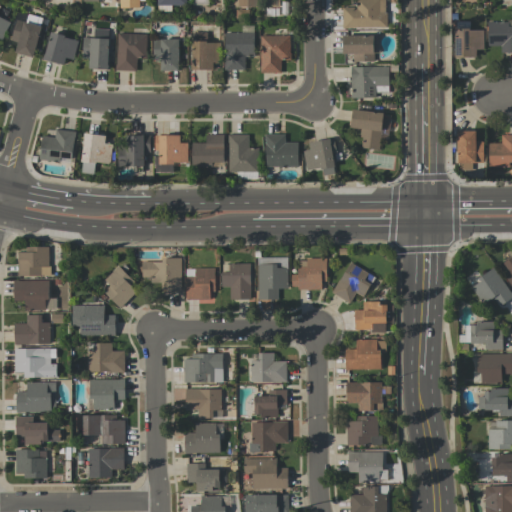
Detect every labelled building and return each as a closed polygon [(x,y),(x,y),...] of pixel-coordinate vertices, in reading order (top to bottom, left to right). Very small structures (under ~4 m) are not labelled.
[(118,0),(118,8),(138,8),(138,0),(118,0)] [(386,28),(385,0),(357,0),(358,7),(342,7),(342,28),(386,28)] [(0,39),(2,40),(10,20),(0,15),(0,39)] [(32,57),(41,26),(16,19),(10,40),(17,42),(15,53),(32,57)] [(508,21),(487,22),(488,46),(500,46),(500,53),(511,52),(511,26),(508,26),(508,21)] [(254,57),(253,26),(241,26),(241,32),(224,33),(225,70),(245,70),(244,57),(254,57)] [(89,69),(107,69),(109,29),(94,29),(93,38),(82,37),(82,58),(89,58),(89,69)] [(476,57),(476,49),(483,49),(483,29),(454,29),(454,57),(476,57)] [(65,58),(73,59),(78,39),(49,33),(43,60),(64,64),(65,58)] [(145,59),(146,34),(117,33),(116,71),(136,71),(136,59),(145,59)] [(259,36),(260,73),(281,72),(280,60),(290,60),(289,35),(259,36)] [(379,53),(379,35),(342,36),(342,54),(352,54),(353,62),(374,61),(373,53),(379,53)] [(178,39),(153,39),(153,55),(160,54),(161,71),(178,71),(178,39)] [(191,69),(213,70),(213,61),(220,61),(220,42),(192,41),(191,69)] [(388,67),(351,66),(351,98),(375,98),(376,92),(388,92),(388,67)] [(383,113),(352,109),(350,128),(361,129),(359,148),(379,150),(383,113)] [(41,136),(39,159),(59,162),(60,158),(71,159),(74,131),(55,129),(54,137),(41,136)] [(483,163),(483,141),(475,141),(475,131),(457,131),(457,168),(470,168),(470,163),(483,163)] [(104,143),(105,135),(83,134),(82,162),(110,163),(111,144),(104,143)] [(249,134),(227,135),(228,172),(258,171),(257,147),(249,148),(249,134)] [(265,167),(298,166),(297,142),(285,142),(285,134),(265,134),(265,167)] [(488,143),(488,167),(509,167),(509,162),(511,161),(511,134),(501,135),(501,143),(488,143)] [(118,166),(143,165),(143,152),(150,152),(149,135),(124,135),(124,143),(117,143),(118,166)] [(155,173),(173,172),(173,163),(187,163),(187,143),(180,143),(179,135),(154,135),(154,152),(155,173)] [(223,135),(206,135),(205,142),(191,142),(191,167),(212,167),(212,162),(223,163),(223,135)] [(308,141),(309,150),(303,151),(305,170),(322,168),(322,175),(334,174),(332,152),(335,152),(334,138),(308,141)] [(17,248),(17,276),(49,276),(49,248),(17,248)] [(511,255),(502,262),(510,275),(506,278),(511,287),(511,255)] [(287,288),(287,257),(257,258),(258,300),(277,299),(277,289),(287,288)] [(142,261),(142,282),(161,282),(161,293),(180,293),(180,258),(162,258),(162,261),(142,261)] [(321,289),(321,282),(326,282),(326,259),(297,258),(297,274),(291,274),(291,289),(321,289)] [(364,297),(374,275),(347,263),(332,295),(350,302),(354,293),(364,297)] [(249,264),(221,264),(222,287),(230,287),(230,299),(250,299),(249,264)] [(103,280),(109,286),(103,292),(119,308),(139,289),(117,266),(103,280)] [(214,268),(185,269),(186,299),(197,299),(197,302),(210,302),(209,292),(214,291),(214,268)] [(500,306),(511,297),(511,295),(494,269),(470,285),(483,305),(494,297),(500,306)] [(48,280),(13,281),(13,301),(24,301),(24,310),(45,310),(45,299),(49,299),(48,280)] [(362,303),(362,310),(353,310),(354,331),(386,330),(385,302),(362,303)] [(71,326),(78,326),(79,335),(115,334),(114,315),(104,315),(103,305),(71,306),(71,326)] [(13,324),(13,345),(49,344),(49,322),(41,322),(41,315),(26,315),(26,323),(13,324)] [(502,350),(502,330),(493,330),(493,323),(464,323),(464,343),(484,343),(484,350),(502,350)] [(345,370),(380,369),(380,353),(385,352),(385,339),(356,340),(356,349),(345,349),(345,370)] [(124,351),(111,351),(111,343),(88,343),(88,372),(124,372),(124,351)] [(13,349),(14,373),(22,373),(22,378),(56,378),(55,364),(49,364),(49,348),(13,349)] [(285,382),(285,361),(273,361),(273,353),(251,353),(250,382),(285,382)] [(511,374),(511,353),(476,353),(476,374),(480,373),(480,384),(501,383),(501,374),(511,374)] [(222,354),(183,355),(184,383),(222,382),(222,354)] [(124,400),(124,380),(89,379),(88,410),(113,410),(114,399),(124,400)] [(55,412),(54,382),(25,382),(26,392),(16,392),(16,412),(55,412)] [(381,382),(345,382),(345,403),(358,403),(358,410),(381,410),(381,382)] [(220,388),(185,389),(185,410),(197,410),(197,418),(221,418),(220,388)] [(511,416),(511,397),(507,397),(507,389),(484,389),(484,397),(478,396),(478,410),(498,410),(498,416),(511,416)] [(277,416),(277,405),(286,405),(286,390),(268,390),(268,395),(254,396),(254,416),(277,416)] [(32,416),(15,416),(15,436),(23,436),(23,443),(57,443),(56,430),(47,430),(47,422),(32,423),(32,416)] [(124,444),(124,416),(82,416),(83,435),(93,435),(93,444),(124,444)] [(379,445),(378,416),(355,416),(355,421),(346,421),(346,445),(379,445)] [(511,443),(511,420),(487,421),(488,450),(511,449),(511,444),(511,443)] [(287,443),(286,421),(250,422),(250,452),(275,452),(275,443),(287,443)] [(184,452),(219,453),(219,434),(215,434),(216,423),(194,423),(194,433),(184,433),(184,452)] [(123,470),(123,448),(88,448),(88,477),(111,477),(111,470),(123,470)] [(46,478),(46,450),(15,450),(15,474),(23,474),(23,478),(46,478)] [(348,472),(357,472),(357,481),(381,481),(381,451),(347,452),(348,472)] [(511,454),(491,454),(491,476),(505,476),(505,481),(511,481),(511,454)] [(243,458),(243,470),(239,470),(239,490),(287,489),(287,467),(276,468),(276,458),(243,458)] [(204,464),(187,464),(186,483),(195,483),(195,491),(219,492),(219,469),(204,469),(204,464)] [(385,511),(385,494),(377,494),(377,486),(361,486),(362,494),(349,494),(349,511),(385,511)] [(511,511),(511,486),(484,486),(483,511),(511,511)] [(287,511),(288,495),(244,494),(244,511),(287,511)] [(223,511),(223,496),(200,496),(200,505),(190,505),(189,511),(223,511)]
